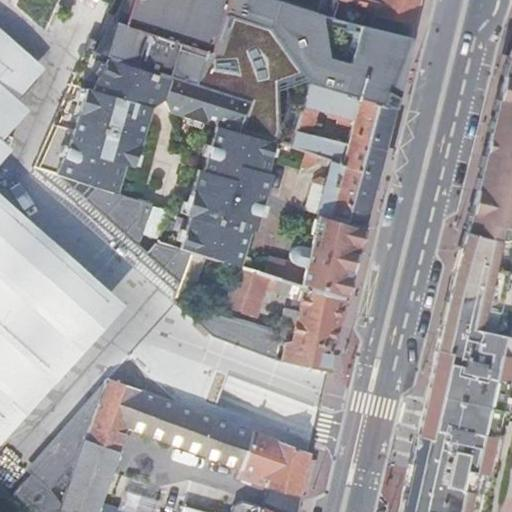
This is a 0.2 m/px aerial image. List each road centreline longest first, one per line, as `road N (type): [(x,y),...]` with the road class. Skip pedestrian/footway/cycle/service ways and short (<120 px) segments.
road 1 (primary): [(359,511),(483,0)]
road 2 (primary): [(452,0),(334,511)]
